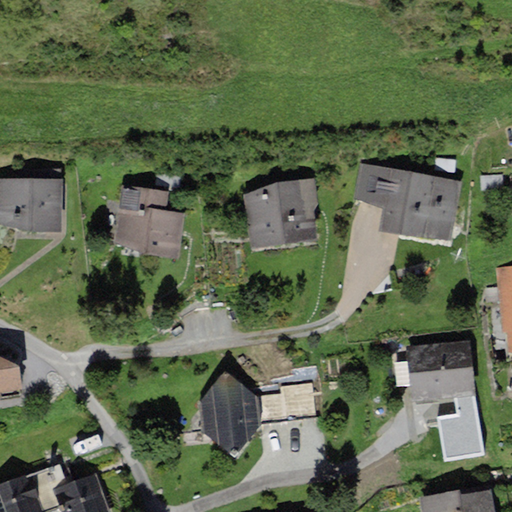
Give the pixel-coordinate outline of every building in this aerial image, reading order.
[(459,180),(363,164),(357,198),(383,202),(378,230),(449,242),(459,180)] [(0,177),(0,222),(60,229),(60,190),(61,168),(28,167),(28,178),(0,177)] [(265,184),(245,194),(250,246),(316,237),(313,207),(317,207),(314,179),(265,184)] [(123,184),(115,241),(178,258),(180,234),(182,211),(166,207),(169,188),(123,184)] [(511,266),(499,267),(503,329),(507,328),(508,351),(511,351),(511,266)] [(464,340),(407,346),(412,395),(438,392),(469,389),(464,340)] [(0,355),(0,391),(26,388),(23,367),(0,355)] [(254,395),(224,369),(197,404),(199,424),(232,454),(257,426),(256,412),(254,395)] [(57,465),(0,485),(0,511),(106,511),(93,472),(63,482),(57,465)] [(494,511),(491,489),(458,494),(457,488),(419,494),(421,511),(494,511)]
